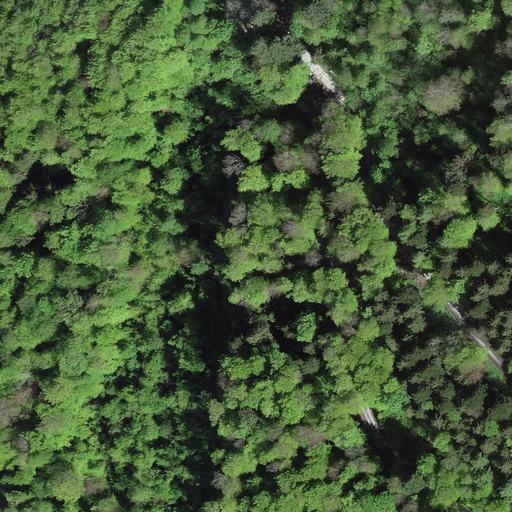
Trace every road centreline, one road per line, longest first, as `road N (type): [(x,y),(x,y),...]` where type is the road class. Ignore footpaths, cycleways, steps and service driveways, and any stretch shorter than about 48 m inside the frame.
road 1 (unclassified): [(419,511),(336,344),(317,127),(263,63),(240,0)]
road 2 (unclassified): [(289,0),(301,50),(361,119),(371,182),(392,228),(511,377)]
